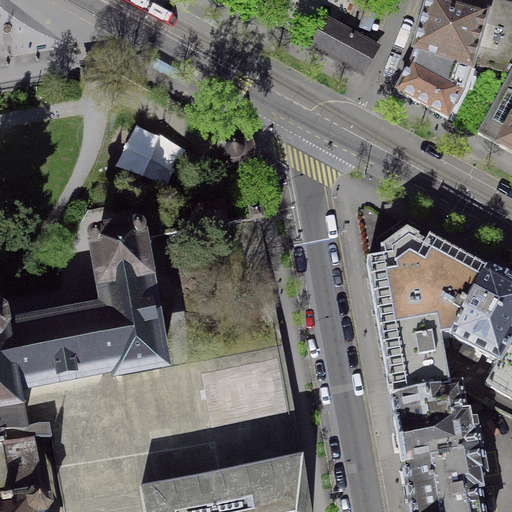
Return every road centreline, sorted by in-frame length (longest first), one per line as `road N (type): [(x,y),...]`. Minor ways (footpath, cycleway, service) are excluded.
road 1 (residential): [(364,511),(292,102)]
road 2 (tertiary): [(292,102),(511,220)]
road 3 (tertiary): [(100,0),(292,102)]
